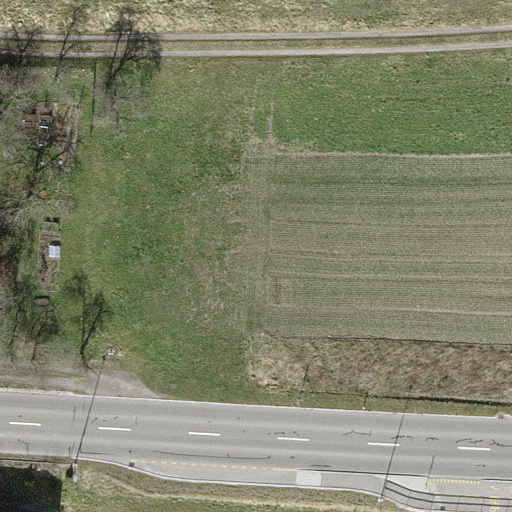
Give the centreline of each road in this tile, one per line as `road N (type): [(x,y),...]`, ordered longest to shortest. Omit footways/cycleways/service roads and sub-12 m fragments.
road 1 (track): [(0,50),(37,56),(511,35)]
road 2 (tertiary): [(511,451),(0,425)]
